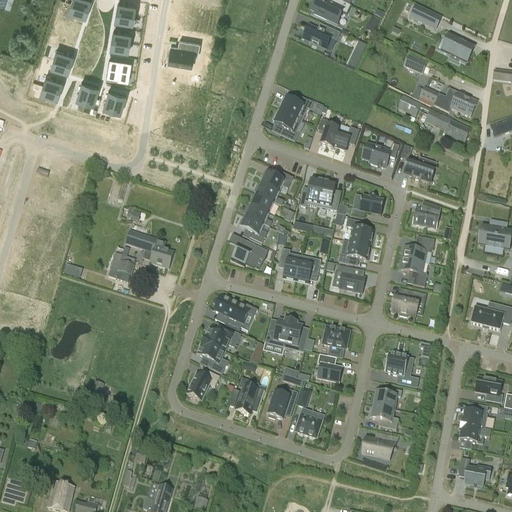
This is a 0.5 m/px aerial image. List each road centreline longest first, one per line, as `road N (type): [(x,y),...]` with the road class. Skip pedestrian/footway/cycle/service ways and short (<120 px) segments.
road 1 (residential): [(373,324),(345,451),(324,459),(179,410),(173,389),(207,281)]
road 2 (track): [(447,324),(506,0)]
road 3 (residential): [(250,138),(399,192),(373,324)]
road 4 (residential): [(166,0),(136,165),(120,168),(38,143)]
road 5 (track): [(110,511),(167,316),(156,284)]
road 6 (residential): [(207,281),(373,324)]
road 7 (residential): [(433,498),(461,347)]
road 8 (residential): [(207,281),(250,138)]
road 9 (residential): [(250,138),(293,0)]
road 10 (residential): [(0,266),(38,143)]
